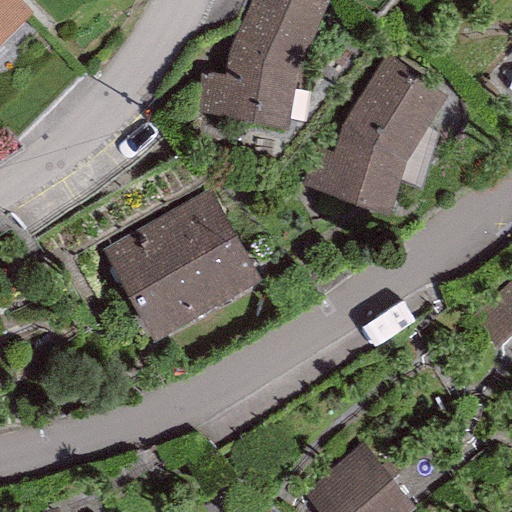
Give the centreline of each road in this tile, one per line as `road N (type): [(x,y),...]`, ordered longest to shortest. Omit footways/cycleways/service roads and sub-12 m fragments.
road 1 (residential): [(0,453),(66,439),(203,385),(368,287),(511,179)]
road 2 (residential): [(175,0),(171,20),(50,142),(0,174)]
